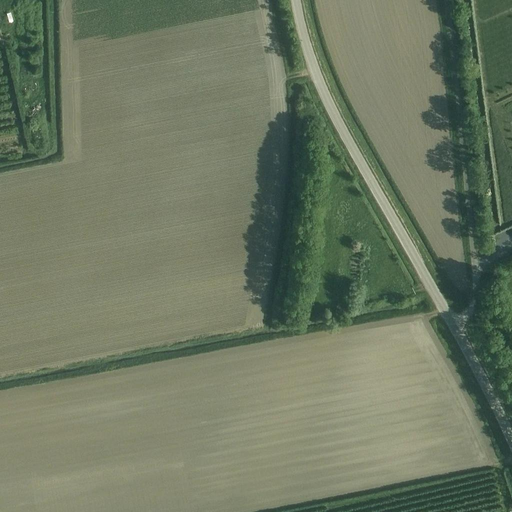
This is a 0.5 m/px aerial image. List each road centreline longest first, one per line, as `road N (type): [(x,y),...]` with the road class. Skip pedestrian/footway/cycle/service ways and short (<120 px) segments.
road 1 (unclassified): [(454,327),(324,94),(295,0)]
road 2 (unclassified): [(511,439),(454,327)]
